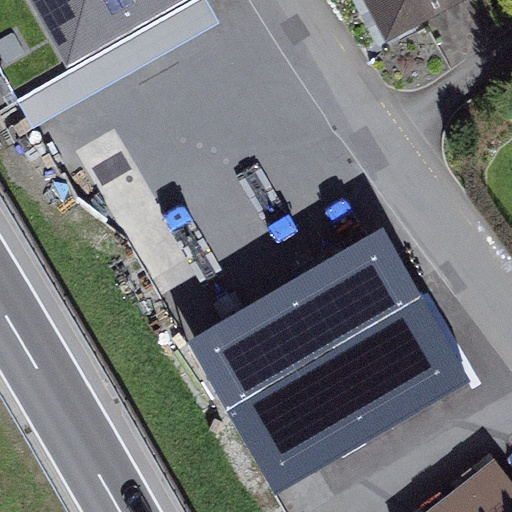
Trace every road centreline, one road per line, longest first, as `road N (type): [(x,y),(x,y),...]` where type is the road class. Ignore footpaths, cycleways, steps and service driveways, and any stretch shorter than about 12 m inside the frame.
road 1 (residential): [(511,341),(416,223),(282,0)]
road 2 (motorway): [(121,511),(0,300)]
